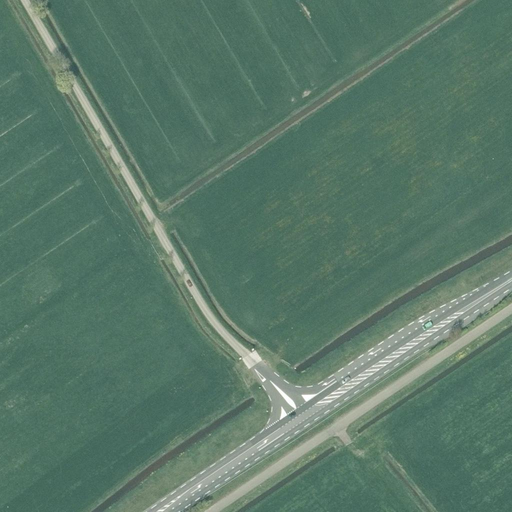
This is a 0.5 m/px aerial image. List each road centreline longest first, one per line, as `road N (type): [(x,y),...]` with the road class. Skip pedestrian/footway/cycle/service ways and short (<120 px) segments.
road 1 (unclassified): [(302,417),(210,317),(24,0)]
road 2 (unclassified): [(214,511),(511,310)]
road 3 (primary): [(302,417),(511,280)]
road 4 (primary): [(164,511),(302,417)]
